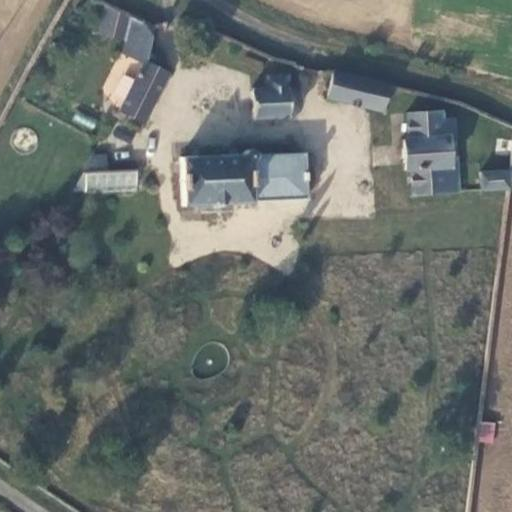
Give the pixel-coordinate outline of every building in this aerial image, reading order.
[(96,1),(85,26),(94,30),(105,5),(96,1)] [(146,60),(152,27),(109,6),(100,33),(126,37),(126,50),(146,60)] [(170,72),(146,60),(120,112),(144,124),(170,72)] [(380,112),(386,87),(332,71),(325,97),(380,112)] [(271,86),(255,85),(253,114),(286,116),(286,118),(294,119),(294,114),(300,112),(304,107),(306,99),(303,93),(293,87),(294,74),(272,72),(271,86)] [(438,114),(408,115),(409,141),(403,141),(404,170),(410,170),(410,194),(456,193),(455,163),(458,163),(457,140),(453,140),(452,120),(439,121),(438,114)] [(241,156),(179,157),(180,206),(250,204),(250,200),(305,198),(304,155),(258,156),(258,152),(257,150),(253,147),(248,147),(244,149),(241,152),(241,156)] [(107,158),(89,158),(80,179),(75,197),(135,191),(134,170),(108,172),(107,158)] [(481,190),(510,191),(511,176),(511,169),(482,169),(481,190)] [(508,211),(482,208),(473,285),(499,289),(508,211)] [(477,441),(493,443),(495,423),(479,421),(477,441)]
